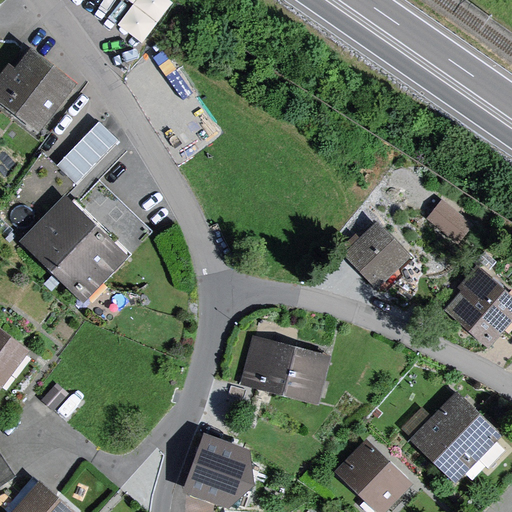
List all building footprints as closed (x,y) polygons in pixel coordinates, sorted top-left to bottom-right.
[(146,37),(170,0),(132,0),(119,20),(146,37)] [(0,101),(37,129),(74,80),(26,43),(10,63),(5,60),(0,66),(0,101)] [(117,138),(98,119),(55,164),(75,183),(117,138)] [(55,164),(40,149),(0,206),(0,224),(19,242),(64,194),(75,183),(55,164)] [(152,229),(98,178),(74,203),(64,194),(19,242),(81,302),(152,229)] [(425,216),(458,241),(474,221),(441,196),(425,216)] [(403,252),(374,223),(360,237),(357,233),(342,248),(373,281),(403,252)] [(511,305),(511,300),(475,269),(459,288),(463,291),(449,307),(485,337),(511,305)] [(0,387),(31,348),(0,324),(0,387)] [(318,357),(259,341),(249,379),(308,394),(318,357)] [(68,393),(55,381),(40,399),(53,410),(68,393)] [(415,438),(436,458),(478,415),(457,395),(415,438)] [(436,458),(456,478),(477,456),(485,464),(501,447),(493,440),(498,434),(478,415),(436,458)] [(224,500),(242,449),(203,435),(184,486),(224,500)] [(0,483),(17,471),(0,447),(0,483)] [(377,503),(400,479),(367,448),(344,472),(377,503)] [(0,487),(0,500),(8,508),(4,511),(72,511),(78,505),(39,472),(21,493),(8,482),(0,487)]
